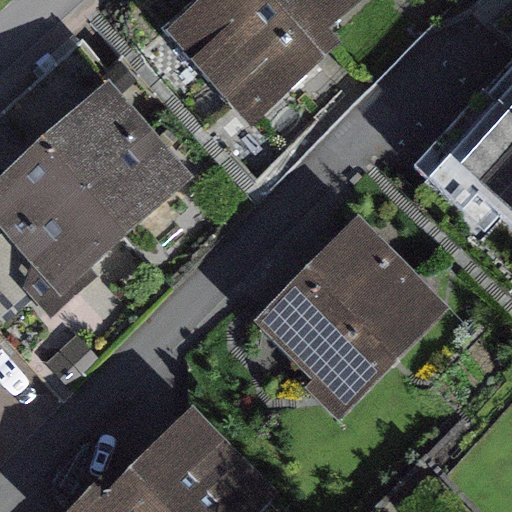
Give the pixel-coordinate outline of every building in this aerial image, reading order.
[(367,0),(167,0),(252,98),(367,0)] [(199,173),(106,73),(0,170),(0,199),(78,284),(199,173)] [(511,219),(511,82),(433,170),(493,224),(503,212),(511,219)] [(434,311),(357,234),(267,324),(344,401),(434,311)] [(248,511),(276,485),(192,401),(79,511),(248,511)]
